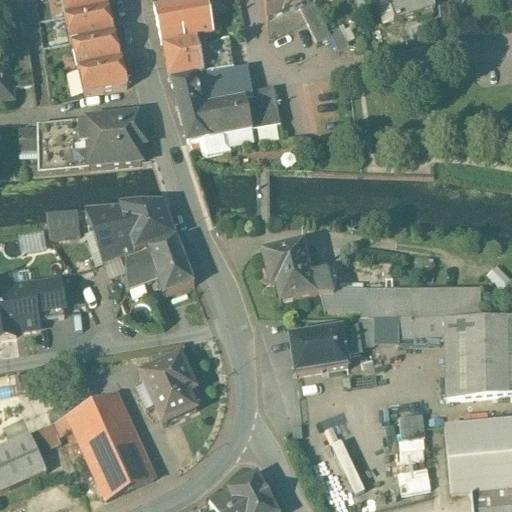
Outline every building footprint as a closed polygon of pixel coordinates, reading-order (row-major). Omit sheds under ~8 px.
[(104,0),(59,0),(65,23),(108,14),(104,0)] [(264,0),(267,24),(283,15),(283,16),(297,10),(307,4),(308,5),(312,3),(310,0),(264,0)] [(435,8),(431,0),(374,0),(382,25),(435,8)] [(206,3),(153,13),(161,49),(213,39),(206,3)] [(329,36),(312,3),(308,5),(307,4),(297,10),(317,48),(331,41),(329,36)] [(108,14),(65,23),(70,49),(113,40),(113,39),(108,14)] [(19,27),(8,29),(12,52),(13,52),(23,50),(19,27)] [(8,29),(0,30),(0,51),(0,53),(12,52),(8,29)] [(331,41),(339,57),(350,52),(340,31),(329,36),(331,41)] [(243,36),(195,45),(202,79),(249,70),(243,36)] [(113,40),(71,49),(77,76),(120,66),(114,39),(113,39),(113,40)] [(195,45),(162,52),(169,84),(202,79),(195,45)] [(28,49),(13,52),(19,94),(34,91),(28,49)] [(120,66),(78,75),(84,102),(127,93),(121,65),(120,66)] [(247,73),(195,82),(202,112),(246,104),(252,103),(251,97),(247,73)] [(9,74),(0,74),(0,106),(13,105),(9,74)] [(202,112),(195,82),(172,88),(187,148),(199,146),(208,143),(211,143),(227,140),(252,135),(246,104),(202,112)] [(274,93),(251,97),(252,103),(246,104),(252,135),(280,130),(274,93)] [(139,120),(80,127),(81,150),(86,150),(88,173),(142,168),(140,151),(146,150),(139,120)] [(80,127),(38,131),(39,178),(88,173),(86,150),(81,150),(80,127)] [(211,143),(208,143),(199,146),(202,157),(206,160),(230,155),(227,140),(211,143)] [(163,208),(139,208),(125,210),(142,254),(175,241),(163,208)] [(125,210),(85,214),(103,269),(142,254),(125,210)] [(76,215),(61,216),(64,241),(80,240),(76,215)] [(61,216),(46,217),(50,243),(64,241),(61,216)] [(20,237),(23,256),(48,254),(46,235),(20,237)] [(176,245),(148,256),(157,284),(158,285),(164,301),(193,289),(176,245)] [(302,247),(262,257),(270,292),(276,290),(280,307),(319,298),(324,317),(361,316),(366,294),(333,297),(327,276),(311,279),(302,247)] [(148,256),(125,265),(126,296),(157,284),(148,256)] [(59,286),(31,290),(35,318),(63,314),(59,286)] [(0,342),(16,340),(15,336),(37,333),(35,318),(31,290),(11,293),(10,288),(0,289),(0,342)] [(511,322),(511,289),(479,290),(479,295),(479,323),(511,322)] [(479,295),(366,294),(361,316),(361,324),(398,324),(479,323),(479,295)] [(511,322),(479,323),(398,324),(398,344),(444,344),(445,404),(511,398),(511,322)] [(342,334),(290,342),(296,380),(348,372),(342,334)] [(180,360),(139,379),(146,393),(137,398),(146,417),(154,413),(162,430),(197,415),(189,398),(196,394),(180,360)] [(77,369),(57,373),(59,383),(79,379),(77,369)] [(43,376),(15,380),(17,396),(45,393),(43,376)] [(115,399),(55,427),(61,441),(72,432),(106,505),(153,483),(115,399)] [(401,441),(426,439),(424,418),(400,420),(401,441)] [(511,424),(444,431),(450,499),(470,498),(511,493),(511,424)] [(90,511),(106,505),(72,432),(61,441),(90,511)] [(30,438),(0,451),(0,495),(46,475),(30,438)] [(425,442),(400,444),(401,465),(427,463),(425,442)] [(322,455),(346,504),(368,494),(344,444),(322,455)] [(402,497),(432,493),(430,473),(399,477),(402,497)] [(273,511),(256,480),(209,506),(212,511),(273,511)] [(511,511),(511,493),(470,498),(471,511),(511,511)]
